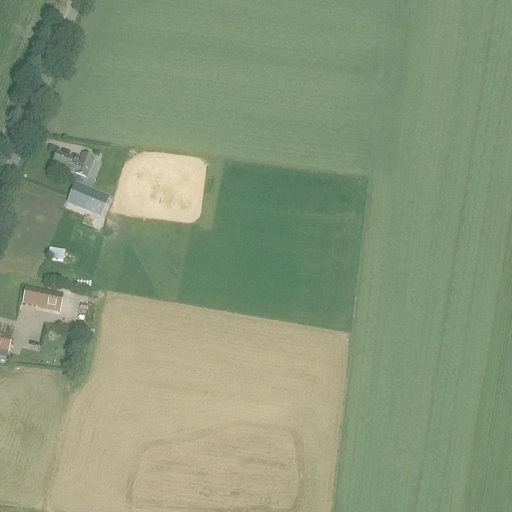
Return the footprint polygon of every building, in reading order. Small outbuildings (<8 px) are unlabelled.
[(80,162),(57,153),(52,166),(86,179),(94,159),(82,154),(80,162)] [(102,159),(96,172),(111,179),(117,166),(102,159)] [(104,210),(109,197),(75,183),(69,197),(67,203),(101,217),(104,210)] [(60,312),(63,296),(26,289),(23,304),(60,312)] [(0,350),(8,352),(12,338),(0,334),(0,350)] [(78,353),(81,339),(75,338),(72,352),(78,353)]
